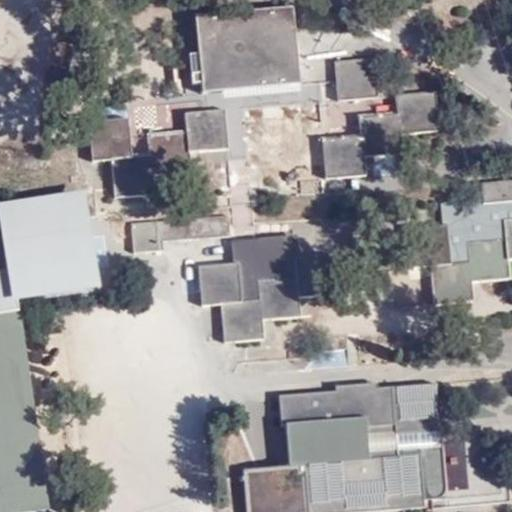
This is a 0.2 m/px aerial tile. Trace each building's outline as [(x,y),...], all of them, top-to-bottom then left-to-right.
[(200,55),(215,54),(219,90),(300,84),(294,10),(195,18),(196,55),(200,55)] [(203,92),(219,90),(215,54),(200,55),(203,92)] [(373,58),(331,61),(333,79),(335,102),(359,100),(361,120),(357,120),(359,139),(321,142),(324,186),(363,182),(362,161),(399,158),(398,134),(439,131),(436,95),(376,99),(373,58)] [(333,79),(315,80),(320,142),(321,142),(359,139),(357,120),(361,120),(359,100),(335,102),(333,79)] [(245,111),(224,112),(228,152),(221,152),(226,220),(228,236),(230,266),(234,266),(237,303),(253,302),(252,281),(291,279),(290,260),(298,259),(296,238),(255,240),(245,111)] [(150,157),(128,159),(125,120),(89,123),(92,162),(108,160),(111,197),(152,194),(151,175),(188,172),(186,154),(221,152),(228,152),(224,112),(184,116),(186,133),(149,136),(150,157)] [(446,230),(444,230),(401,233),(403,270),(430,269),(432,305),(474,304),(473,283),(508,282),(507,263),(511,263),(511,184),(479,187),(481,207),(501,209),(503,245),(466,247),(466,267),(449,268),(446,230)] [(78,199),(5,210),(9,236),(0,237),(0,511),(48,511),(17,297),(91,286),(78,199)] [(444,212),(444,230),(446,230),(449,268),(466,267),(466,247),(503,245),(501,209),(481,207),(482,210),(444,212)] [(228,236),(226,220),(132,227),(134,252),(164,250),(163,242),(228,236)] [(331,257),(298,259),(290,260),(291,279),(252,281),(253,302),(237,303),(234,266),(230,266),(195,269),(198,307),(216,305),(219,343),(260,340),(259,320),(298,317),(297,299),(334,296),(331,257)] [(333,391),(332,397),(332,401),(375,398),(375,393),(375,390),(333,391)] [(332,401),(332,397),(277,399),(278,429),(284,429),(286,470),(300,470),(301,511),(418,511),(416,463),(393,464),(363,464),(362,433),(436,428),(434,391),(375,393),(375,398),(332,401)] [(363,464),(393,464),(392,440),(437,437),(436,428),(362,433),(363,464)]
